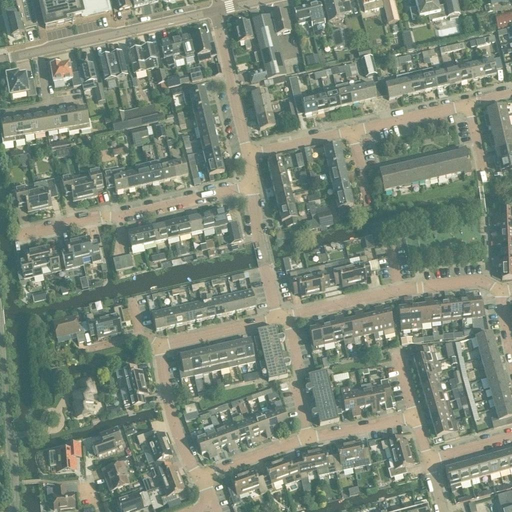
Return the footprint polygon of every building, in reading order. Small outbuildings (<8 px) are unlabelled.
[(13,0),(16,9),(4,12),(7,21),(11,38),(13,38),(13,39),(18,37),(18,36),(24,35),(23,32),(37,29),(30,0),(13,0)] [(78,0),(37,0),(45,30),(65,25),(64,22),(82,17),(78,0)] [(78,0),(82,17),(83,18),(89,17),(88,12),(103,8),(104,13),(109,12),(106,0),(78,0)] [(113,0),(114,3),(116,2),(119,12),(131,9),(128,0),(113,0)] [(131,0),(133,9),(143,7),(141,0),(131,0)] [(386,0),(383,1),(382,0),(361,0),(365,13),(384,8),(388,26),(399,23),(393,0),(386,0)] [(414,0),(417,10),(410,12),(412,22),(429,18),(430,23),(448,19),(448,22),(458,20),(457,17),(459,17),(455,0),(443,0),(445,7),(439,9),(436,0),(414,0)] [(324,5),(329,24),(344,20),(343,16),(351,14),(349,5),(341,7),(339,1),(324,5)] [(319,6),(307,9),(312,29),(312,32),(313,35),(316,34),(315,28),(324,26),(323,21),(319,6)] [(312,29),(307,9),(295,12),(298,27),(308,25),(309,30),(312,29)] [(498,31),(511,27),(511,11),(494,16),(498,31)] [(265,71),(267,82),(274,80),(286,77),(283,62),(276,37),(291,34),(286,14),(252,22),(264,71),(265,71)] [(251,50),(249,42),(253,41),(249,24),(235,27),(239,45),(244,43),(246,51),(251,50)] [(339,32),(331,34),(335,49),(343,47),(339,32)] [(207,46),(204,34),(192,37),(197,58),(209,55),(210,59),(216,57),(213,44),(207,46)] [(189,38),(179,41),(184,61),(194,59),(192,50),(189,38)] [(179,41),(169,43),(175,64),(184,61),(179,41)] [(169,43),(159,45),(162,57),(163,61),(165,60),(167,69),(169,68),(170,68),(171,68),(175,67),(176,67),(175,64),(169,43)] [(453,54),(465,51),(463,45),(452,48),(453,54)] [(145,72),(151,71),(157,69),(152,47),(140,50),(145,72)] [(441,57),(453,54),(452,48),(439,51),(441,57)] [(133,75),(140,73),(145,72),(140,50),(128,53),(133,75)] [(121,55),(110,57),(115,80),(126,77),(121,55)] [(115,80),(110,57),(99,60),(104,83),(115,80)] [(308,70),(319,67),(317,58),(305,61),(308,70)] [(361,61),(366,79),(376,76),(371,59),(361,61)] [(493,61),(481,64),(484,79),(496,76),(493,61)] [(463,68),(457,69),(461,85),(473,82),(469,67),(468,67),(467,62),(462,63),(463,68)] [(49,68),(52,85),(71,82),(73,89),(81,88),(78,74),(70,76),(68,64),(59,66),(56,65),(51,65),(49,68)] [(481,64),(469,67),(473,82),(484,79),(481,64)] [(81,70),(78,71),(80,78),(82,85),(84,93),(94,90),(94,88),(93,83),(95,82),(91,66),(81,69),(81,70)] [(215,78),(221,76),(219,67),(213,68),(215,78)] [(349,67),(344,69),(345,74),(346,81),(352,79),(349,67)] [(457,69),(445,72),(449,88),(461,85),(457,69)] [(432,70),(420,73),(425,93),(437,90),(433,75),(432,70)] [(248,75),(251,86),(267,82),(265,71),(264,71),(248,75)] [(158,86),(167,84),(163,72),(155,74),(158,86)] [(445,72),(433,75),(437,90),(449,88),(445,72)] [(420,73),(408,76),(409,81),(413,96),(425,93),(420,73)] [(15,76),(13,74),(9,74),(9,77),(6,77),(8,88),(6,90),(7,94),(9,95),(10,97),(27,94),(28,99),(35,98),(33,83),(26,84),(24,76),(18,78),(17,75),(15,76)] [(191,77),(192,84),(202,81),(201,74),(191,77)] [(408,76),(397,79),(398,83),(401,99),(413,96),(409,81),(408,76)] [(372,86),(361,88),(365,104),(377,101),(377,100),(382,99),(379,84),(378,80),(377,80),(377,77),(371,79),(372,86)] [(172,80),(174,88),(180,87),(179,80),(178,78),(172,80)] [(187,78),(179,80),(180,87),(189,85),(187,78)] [(274,87),(286,84),(285,78),(272,81),(274,87)] [(384,78),(378,80),(379,84),(382,99),(388,97),(389,102),(401,99),(398,83),(385,86),(384,78)] [(288,81),(290,89),(298,87),(297,80),(296,79),(288,81)] [(355,90),(349,91),(353,106),(365,104),(361,88),(360,84),(354,85),(355,90)] [(348,85),(336,88),(341,109),(353,106),(349,91),(348,85)] [(101,86),(94,88),(94,90),(98,104),(105,102),(101,86)] [(335,90),(324,92),(325,97),(329,112),(341,109),(336,88),(335,88),(335,90)] [(185,95),(184,89),(171,92),(173,98),(183,96),(186,108),(192,107),(192,106),(207,103),(204,90),(185,95)] [(254,108),(269,105),(266,93),(251,96),(254,108)] [(325,97),(313,100),(317,115),(329,112),(325,97)] [(300,98),(293,100),(297,117),(298,117),(304,116),(305,118),(317,115),(313,100),(301,102),(300,98)] [(194,118),(210,115),(207,103),(192,106),(192,107),(194,118)] [(257,120),(272,117),(269,105),(254,108),(257,120)] [(138,111),(142,127),(158,124),(156,117),(154,107),(138,111)] [(485,123),(508,118),(505,108),(487,112),(488,117),(484,118),(485,123)] [(103,117),(109,116),(107,109),(95,112),(96,119),(103,117)] [(87,123),(85,110),(74,112),(78,133),(90,131),(89,123),(87,123)] [(127,131),(142,127),(138,111),(124,114),(127,131)] [(68,135),(78,133),(74,112),(64,114),(67,131),(68,135)] [(293,112),(287,113),(290,126),(296,124),(293,112)] [(57,133),(67,131),(64,114),(54,115),(57,133)] [(114,134),(127,131),(124,114),(114,116),(116,122),(112,123),(112,124),(114,134)] [(47,135),(57,133),(54,115),(44,117),(47,135)] [(103,117),(105,126),(112,124),(112,123),(110,115),(109,116),(103,117)] [(197,130),(213,127),(210,115),(194,118),(197,130)] [(34,137),(44,135),(41,117),(31,119),(34,137)] [(274,124),(272,117),(257,120),(260,133),(278,128),(277,123),(274,124)] [(491,133),(510,128),(508,118),(485,123),(487,129),(490,128),(491,133)] [(24,138),(34,137),(31,119),(21,121),(24,138)] [(14,140),(24,138),(21,121),(11,122),(14,140)] [(14,140),(11,122),(0,124),(2,137),(1,137),(2,146),(15,144),(14,140)] [(154,127),(157,140),(166,138),(163,125),(154,127)] [(200,142),(215,139),(213,127),(197,130),(200,142)] [(490,144),(511,138),(511,136),(510,128),(491,133),(493,137),(489,138),(490,144)] [(140,140),(148,138),(146,130),(138,132),(140,140)] [(132,142),(140,140),(138,132),(130,133),(132,142)] [(496,153),(511,149),(511,138),(490,144),(492,150),(495,149),(496,153)] [(203,154),(218,150),(215,139),(200,142),(203,154)] [(327,163),(342,159),(339,147),(324,150),(326,158),(313,161),(311,154),(310,149),(304,151),(305,155),(308,167),(327,163)] [(495,164),(511,159),(511,149),(496,153),(497,157),(493,158),(495,164)] [(206,166),(221,162),(218,150),(203,154),(206,166)] [(471,176),(470,172),(465,151),(459,152),(460,157),(380,175),(384,193),(464,175),(465,178),(471,176)] [(269,163),(267,164),(270,176),(286,172),(282,156),(268,159),(269,163)] [(298,170),(304,168),(301,156),(295,157),(298,170)] [(329,174),(345,171),(342,159),(327,163),(329,174)] [(511,170),(511,159),(495,164),(496,170),(500,169),(501,173),(511,170)] [(151,186),(163,183),(160,168),(158,162),(146,165),(151,186)] [(175,181),(188,178),(184,162),(172,165),(175,181)] [(206,166),(201,167),(202,171),(207,170),(210,183),(214,183),(212,177),(224,174),(221,162),(206,166)] [(140,189),(151,186),(146,165),(135,168),(136,174),(140,189)] [(163,183),(175,181),(172,165),(160,168),(163,183)] [(193,182),(199,180),(196,168),(190,169),(193,182)] [(89,180),(80,182),(85,201),(96,198),(95,192),(101,191),(100,185),(96,171),(87,173),(89,180)] [(128,192),(124,177),(124,176),(123,171),(103,176),(106,191),(114,189),(115,195),(128,192)] [(332,186),(347,183),(345,171),(329,174),(332,186)] [(273,188),(288,184),(286,172),(270,176),(273,188)] [(128,192),(140,189),(136,174),(124,176),(124,177),(128,192)] [(69,178),(60,180),(64,194),(65,199),(71,198),(72,204),(85,201),(80,182),(71,184),(69,178)] [(42,184),(33,186),(35,193),(39,212),(51,209),(49,197),(56,196),(53,182),(42,184)] [(335,198),(350,195),(347,183),(332,186),(335,198)] [(276,199),(291,196),(288,184),(273,188),(276,199)] [(24,188),(13,191),(16,205),(17,210),(26,208),(27,214),(39,212),(35,193),(25,195),(24,188)] [(353,207),(350,195),(335,198),(339,217),(350,214),(349,208),(353,207)] [(291,196),(276,199),(279,211),(294,208),(298,207),(297,202),(293,203),(291,196)] [(307,225),(305,228),(306,234),(313,232),(321,230),(316,212),(316,210),(314,203),(308,204),(311,217),(313,223),(312,224),(307,225)] [(298,226),(294,208),(279,211),(281,224),(285,223),(287,229),(298,226)] [(326,208),(316,210),(316,212),(321,230),(332,228),(329,213),(327,213),(326,210),(326,208)] [(216,214),(211,215),(215,231),(216,238),(221,236),(220,233),(228,231),(223,212),(222,210),(215,212),(216,214)] [(511,211),(499,211),(499,219),(493,219),(494,223),(511,222),(511,211)] [(203,233),(215,231),(211,215),(199,218),(203,233)] [(191,236),(203,233),(199,218),(187,221),(191,236)] [(179,239),(191,236),(187,221),(175,224),(179,239)] [(511,232),(511,222),(494,223),(494,227),(500,227),(500,233),(511,232)] [(167,242),(179,239),(175,224),(163,226),(167,242)] [(238,225),(233,226),(237,244),(242,243),(238,225)] [(155,245),(167,242),(163,226),(151,229),(155,245)] [(233,226),(227,228),(231,245),(237,244),(233,226)] [(143,247),(155,245),(151,229),(140,232),(143,247)] [(131,250),(143,247),(140,232),(127,235),(131,250)] [(494,243),(511,242),(511,232),(500,233),(500,239),(494,239),(494,243)] [(89,239),(77,241),(81,260),(90,258),(92,265),(101,263),(97,249),(96,244),(90,245),(90,244),(89,239)] [(66,252),(60,253),(61,258),(65,271),(74,269),(83,267),(81,260),(77,241),(65,244),(66,251),(66,252)] [(212,242),(205,243),(206,246),(207,251),(213,250),(214,250),(212,242)] [(511,242),(494,243),(494,248),(500,247),(500,253),(511,253),(511,242)] [(48,248),(36,251),(40,270),(42,277),(50,275),(60,273),(56,259),(55,254),(49,255),(48,248)] [(26,261),(19,262),(20,267),(21,273),(23,281),(32,279),(42,277),(40,270),(36,251),(24,254),(26,261)] [(511,253),(500,253),(501,260),(495,260),(495,264),(511,263),(511,253)] [(126,270),(132,269),(129,257),(124,258),(126,270)] [(121,271),(126,270),(124,258),(118,259),(121,271)] [(349,262),(355,287),(367,284),(365,275),(370,274),(366,258),(349,262)] [(115,273),(121,271),(118,259),(112,261),(115,273)] [(355,287),(349,262),(339,264),(331,266),(335,282),(341,280),(343,289),(355,287)] [(511,263),(495,264),(495,268),(501,268),(501,281),(511,280),(511,263)] [(313,296),(325,293),(323,284),(329,283),(325,267),(318,269),(308,271),(313,296)] [(313,296),(308,271),(297,273),(290,275),(293,291),(299,290),(301,299),(313,296)] [(246,312),(256,310),(252,292),(241,294),(246,312)] [(236,314),(246,312),(241,294),(231,296),(236,314)] [(446,304),(440,305),(442,323),(452,322),(449,298),(448,294),(445,294),(445,298),(446,304)] [(465,302),(460,303),(462,320),(461,320),(462,326),(463,326),(464,326),(466,324),(465,320),(472,319),(469,295),(465,296),(465,302)] [(473,295),(469,295),(472,319),(482,318),(480,300),(473,301),(473,295)] [(205,321),(216,319),(211,301),(210,296),(206,297),(207,302),(201,303),(205,321)] [(226,317),(236,314),(231,296),(221,299),(226,317)] [(432,296),(428,296),(429,300),(431,324),(442,323),(440,305),(433,306),(432,300),(432,296)] [(453,297),(449,298),(452,322),(461,320),(462,320),(460,303),(454,304),(453,297)] [(412,298),(408,298),(408,303),(412,332),(422,331),(421,325),(419,308),(413,308),(412,302),(412,298)] [(216,319),(226,317),(221,299),(211,301),(216,319)] [(425,307),(419,308),(421,325),(431,324),(429,300),(425,301),(425,307)] [(195,324),(205,321),(201,303),(191,306),(195,324)] [(405,309),(398,310),(400,328),(401,333),(412,332),(408,303),(405,303),(405,309)] [(176,309),(175,305),(170,306),(171,310),(175,328),(185,326),(181,308),(176,309)] [(185,326),(195,324),(191,306),(181,308),(185,326)] [(104,319),(109,338),(121,334),(118,324),(124,322),(120,308),(113,310),(114,316),(104,319)] [(382,308),(378,309),(383,332),(383,333),(384,337),(394,335),(393,330),(389,313),(383,314),(382,308)] [(375,316),(369,318),(374,335),(373,335),(374,342),(379,341),(377,334),(383,333),(383,332),(378,309),(374,310),(375,316)] [(166,331),(175,328),(171,310),(161,313),(166,331)] [(155,333),(166,331),(161,313),(151,315),(155,333)] [(362,313),(358,314),(363,337),(373,335),(374,335),(369,318),(363,319),(362,313)] [(355,321),(349,322),(355,347),(359,346),(358,339),(363,337),(358,314),(354,315),(355,321)] [(94,329),(97,341),(109,338),(104,319),(104,317),(101,318),(98,316),(93,317),(92,315),(85,317),(88,331),(94,329)] [(342,317),(338,318),(343,342),(345,347),(350,345),(355,347),(349,322),(343,324),(342,317)] [(75,326),(73,318),(52,324),(56,340),(75,335),(77,345),(85,343),(80,324),(75,326)] [(321,318),(317,319),(318,323),(324,347),(334,344),(329,327),(323,328),(322,322),(321,318)] [(335,326),(329,327),(334,344),(343,342),(338,318),(334,319),(335,326)] [(315,330),(309,332),(313,346),(310,347),(312,354),(318,353),(317,348),(324,347),(318,323),(314,324),(315,330)] [(278,338),(275,329),(256,333),(258,338),(253,339),(256,352),(262,351),(265,363),(259,364),(262,377),(267,376),(268,383),(287,378),(285,369),(289,368),(291,365),(290,364),(287,362),(283,363),(279,345),(283,344),(285,341),(284,339),(282,337),(278,338)] [(476,339),(479,350),(495,345),(492,334),(476,339)] [(413,346),(413,345),(412,340),(412,339),(400,341),(402,347),(413,346)] [(250,342),(241,344),(246,367),(255,365),(254,359),(250,342)] [(241,344),(232,346),(238,369),(246,367),(241,344)] [(497,356),(495,345),(479,350),(481,360),(497,356)] [(232,346),(223,348),(229,371),(238,369),(232,346)] [(223,348),(215,350),(220,373),(229,371),(223,348)] [(419,358),(413,360),(416,370),(437,364),(432,348),(418,352),(419,358)] [(215,350),(206,352),(211,374),(211,375),(220,373),(215,350)] [(206,352),(197,354),(202,376),(211,374),(206,352)] [(197,354),(188,356),(193,378),(202,376),(197,354)] [(181,368),(178,368),(180,381),(190,379),(193,378),(188,356),(179,358),(181,368)] [(481,360),(484,370),(500,366),(497,356),(481,360)] [(437,364),(416,370),(419,380),(437,374),(438,375),(441,374),(438,364),(437,365),(437,364)] [(484,370),(487,381),(503,376),(500,366),(484,370)] [(131,369),(115,373),(116,381),(123,379),(125,389),(144,385),(141,373),(138,374),(132,375),(131,369)] [(328,379),(326,373),(308,378),(310,387),(307,388),(305,390),(305,393),(308,394),(312,393),(316,412),(312,413),(311,415),(311,418),(314,419),(318,418),(320,428),(338,423),(337,418),(342,416),(338,403),(333,404),(331,393),(336,392),(335,389),(334,384),(333,378),(328,379)] [(437,374),(419,380),(422,389),(440,384),(438,375),(437,374)] [(506,387),(503,376),(487,381),(490,391),(506,387)] [(76,420),(92,415),(89,407),(92,406),(90,397),(95,396),(91,380),(78,384),(81,395),(72,397),(75,408),(73,409),(76,420)] [(201,380),(195,382),(197,394),(204,393),(201,380)] [(382,387),(372,389),(376,414),(380,413),(379,407),(385,405),(384,400),(390,399),(393,410),(388,382),(381,383),(382,387)] [(440,384),(422,389),(424,399),(443,394),(440,384)] [(125,389),(120,391),(122,401),(121,401),(123,408),(124,411),(140,407),(139,404),(138,399),(143,397),(147,397),(144,385),(125,389)] [(371,386),(360,388),(361,391),(362,391),(365,409),(371,408),(372,414),(376,414),(372,389),(371,386)] [(490,391),(493,402),(509,397),(506,387),(490,391)] [(351,389),(340,391),(344,413),(347,413),(351,412),(352,418),(356,417),(351,393),(351,389)] [(361,391),(351,393),(356,417),(360,417),(359,410),(365,409),(362,391),(361,391)] [(443,394),(424,399),(427,409),(446,404),(443,394)] [(493,402),(496,412),(511,408),(509,397),(493,402)] [(446,404),(427,409),(430,419),(451,413),(449,403),(446,404)] [(187,417),(197,414),(195,407),(185,409),(187,417)] [(219,415),(228,412),(227,407),(217,410),(219,415)] [(282,408),(272,412),(278,429),(284,427),(286,433),(290,431),(289,430),(282,408)] [(511,408),(496,412),(498,419),(491,421),(494,430),(511,424),(511,408)] [(209,418),(219,415),(217,410),(208,414),(209,418)] [(272,412),(262,415),(271,438),(275,437),(272,431),(278,429),(272,412)] [(451,413),(430,419),(433,429),(451,424),(454,424),(451,413)] [(187,417),(184,418),(186,425),(199,421),(197,414),(187,417)] [(200,423),(209,419),(207,414),(198,417),(200,423)] [(262,415),(253,419),(259,436),(265,434),(267,440),(271,438),(262,415)] [(241,417),(232,421),(233,425),(240,443),(245,441),(247,446),(252,445),(243,422),(241,417)] [(253,419),(243,422),(252,445),(255,444),(253,438),(259,436),(253,419)] [(451,424),(433,429),(436,439),(442,437),(444,444),(459,439),(456,429),(454,424),(451,424)] [(233,425),(224,429),(232,452),(236,451),(234,445),(240,443),(233,425)] [(212,427),(203,430),(205,436),(204,436),(213,459),(216,458),(214,452),(220,450),(214,432),(212,427)] [(224,429),(214,432),(220,450),(226,448),(228,453),(232,452),(224,429)] [(96,459),(115,452),(113,445),(120,443),(115,430),(100,436),(102,442),(92,446),(96,459)] [(131,430),(125,432),(127,438),(133,436),(131,430)] [(155,438),(152,433),(136,439),(138,446),(146,443),(149,453),(167,447),(163,435),(155,438)] [(194,440),(191,441),(192,443),(195,450),(198,449),(200,457),(207,454),(209,461),(213,459),(204,436),(194,439),(194,440)] [(399,445),(397,440),(381,444),(383,452),(390,450),(392,460),(411,455),(407,443),(399,445)] [(361,443),(349,445),(353,464),(352,464),(354,471),(364,468),(372,467),(369,451),(363,452),(361,443)] [(336,474),(344,473),(354,471),(352,464),(353,464),(349,445),(337,448),(339,457),(333,459),(336,474)] [(58,474),(74,473),(73,460),(78,459),(78,447),(65,448),(66,453),(56,453),(58,474)] [(150,473),(165,467),(163,461),(172,458),(167,447),(149,453),(153,463),(147,465),(150,473)] [(325,450),(313,453),(317,472),(318,478),(329,476),(336,474),(333,459),(327,460),(325,450)] [(301,482),(308,481),(307,474),(317,472),(313,453),(301,455),(303,465),(297,466),(301,482)] [(504,454),(494,457),(499,474),(509,471),(504,454)] [(391,480),(406,476),(405,470),(414,467),(411,455),(392,460),(395,469),(388,471),(391,480)] [(494,457),(485,460),(489,477),(499,474),(494,457)] [(125,459),(114,463),(115,467),(123,464),(127,463),(125,459)] [(276,464),(283,482),(285,488),(301,482),(297,466),(291,469),(287,460),(276,464)] [(485,460),(475,462),(480,480),(489,477),(485,460)] [(475,462),(465,465),(470,482),(480,480),(475,462)] [(110,493),(128,486),(125,478),(128,477),(123,464),(115,467),(104,471),(109,483),(106,484),(110,493)] [(268,494),(275,492),(273,486),(283,482),(276,464),(264,468),(267,477),(262,479),(268,494)] [(465,465),(455,468),(460,485),(470,482),(465,465)] [(167,473),(165,467),(150,473),(152,480),(158,477),(162,488),(180,481),(176,470),(167,473)] [(455,468),(445,471),(450,488),(452,494),(456,493),(455,490),(461,488),(460,485),(455,468)] [(256,481),(253,472),(242,476),(249,494),(258,491),(261,497),(268,494),(262,479),(256,481)] [(233,508),(234,508),(241,505),(238,498),(249,494),(242,476),(230,481),(233,489),(227,492),(233,508)] [(162,507),(178,501),(176,495),(184,492),(180,481),(162,488),(166,498),(160,500),(162,507)] [(310,493),(308,481),(301,482),(304,494),(310,493)] [(327,488),(321,490),(324,502),(329,500),(327,488)] [(357,489),(348,491),(349,497),(359,495),(357,489)] [(66,496),(65,490),(46,491),(47,502),(52,502),(53,511),(74,510),(72,495),(66,496)] [(511,511),(511,493),(497,497),(500,511),(511,511)] [(147,508),(143,495),(137,497),(137,496),(116,503),(118,511),(140,511),(143,511),(142,510),(147,508)] [(415,510),(415,511),(428,511),(426,503),(413,506),(414,510),(415,510)]
